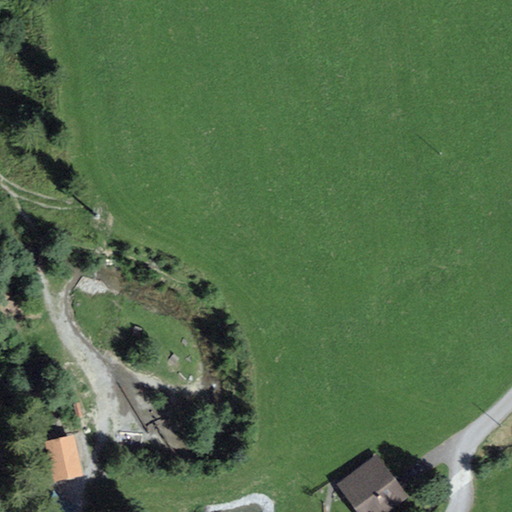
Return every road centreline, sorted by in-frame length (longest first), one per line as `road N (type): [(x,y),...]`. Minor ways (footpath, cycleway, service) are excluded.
road 1 (track): [(308,0),(142,160),(86,196),(36,197),(4,184)]
road 2 (track): [(456,511),(467,439),(511,394)]
